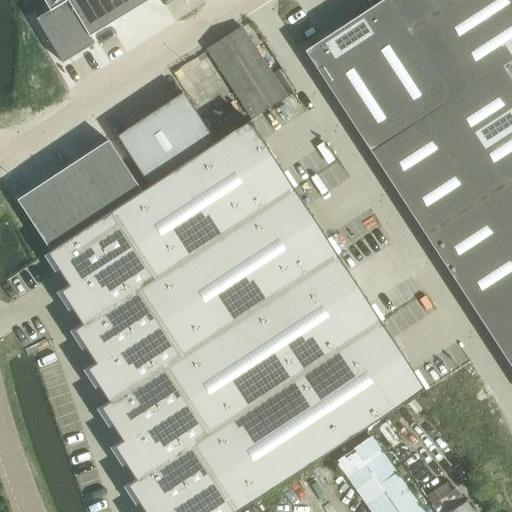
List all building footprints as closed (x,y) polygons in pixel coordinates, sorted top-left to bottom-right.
[(43,0),(50,11),(36,19),(63,63),(95,44),(90,37),(151,0),(43,0)] [(323,41),(305,52),(372,154),(452,101),(408,34),(385,0),(369,11),(323,41)] [(385,0),(408,34),(459,0),(385,0)] [(511,0),(459,0),(408,34),(452,101),(503,68),(511,62),(511,0)] [(242,28),(208,50),(208,51),(251,118),(286,96),(242,29),(242,28)] [(452,101),(372,154),(426,237),(511,180),(511,81),(503,68),(452,101)] [(150,187),(217,144),(184,93),(117,137),(150,187)] [(250,123),(48,255),(70,287),(61,293),(83,326),(75,331),(96,365),(88,370),(110,404),(101,409),(123,442),(115,448),(137,481),(128,487),(144,511),(240,511),(262,498),(426,391),(250,123)] [(110,141),(79,161),(112,212),(142,192),(143,192),(110,141)] [(79,161),(49,181),(82,231),(98,221),(112,212),(79,161)] [(511,180),(426,237),(481,321),(511,301),(511,180)] [(49,181),(19,200),(51,251),(82,231),(49,181)] [(511,301),(481,321),(511,368),(511,301)] [(421,511),(370,438),(337,461),(372,511),(421,511)] [(437,511),(452,511),(466,502),(456,487),(432,504),(437,511)] [(453,511),(473,511),(467,503),(453,511)]
